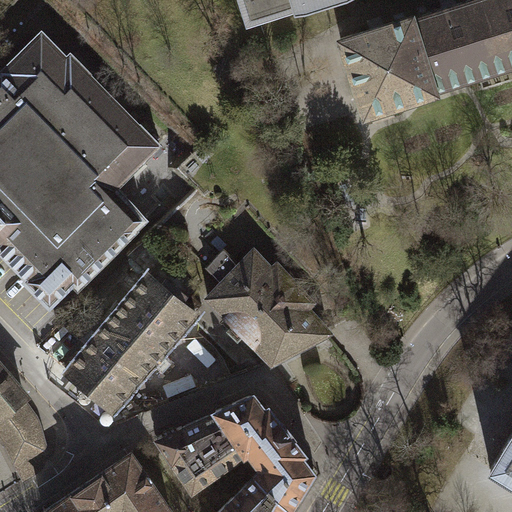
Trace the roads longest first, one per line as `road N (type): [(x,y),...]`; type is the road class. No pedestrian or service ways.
road 1 (residential): [(511,264),(454,312),(414,360),(324,511)]
road 2 (residential): [(108,447),(250,378),(270,383),(314,444)]
road 3 (residential): [(108,447),(0,333)]
road 4 (residential): [(6,511),(108,447)]
